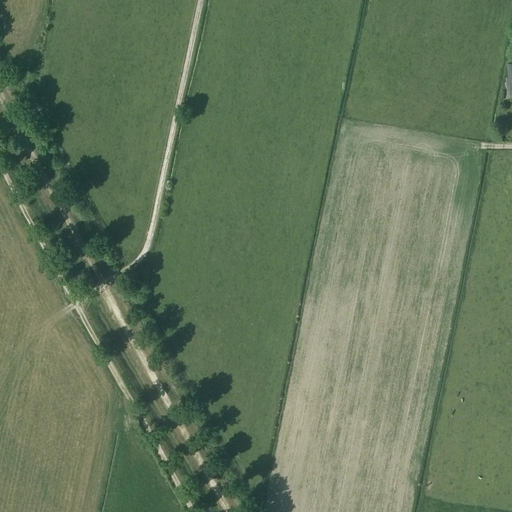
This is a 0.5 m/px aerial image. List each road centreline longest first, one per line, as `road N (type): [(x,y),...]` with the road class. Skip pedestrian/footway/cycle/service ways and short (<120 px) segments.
road 1 (track): [(96,285),(142,256),(148,242),(196,0)]
road 2 (track): [(222,511),(96,285)]
road 3 (track): [(192,511),(71,299)]
road 4 (track): [(96,285),(24,140),(0,110)]
road 5 (track): [(71,299),(0,168)]
